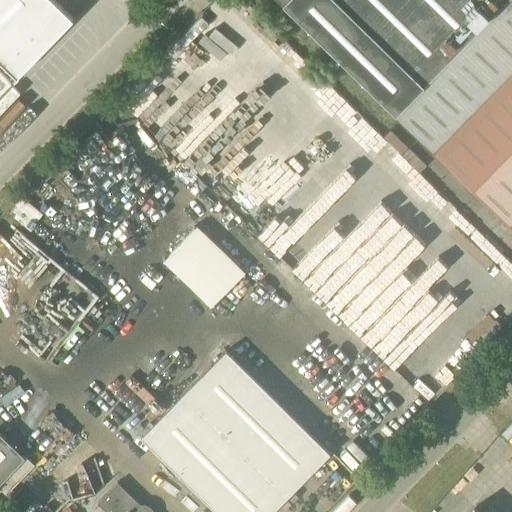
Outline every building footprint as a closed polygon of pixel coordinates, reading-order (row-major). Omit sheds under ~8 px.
[(0,0),(47,47),(93,0),(0,0)] [(511,0),(280,0),(397,114),(511,228),(511,0)] [(217,511),(271,511),(328,455),(329,453),(227,352),(142,437),(217,511)] [(511,422),(501,433),(511,444),(511,443),(511,422)] [(0,480),(24,456),(0,432),(0,480)] [(147,511),(118,482),(98,503),(107,511),(147,511)]
